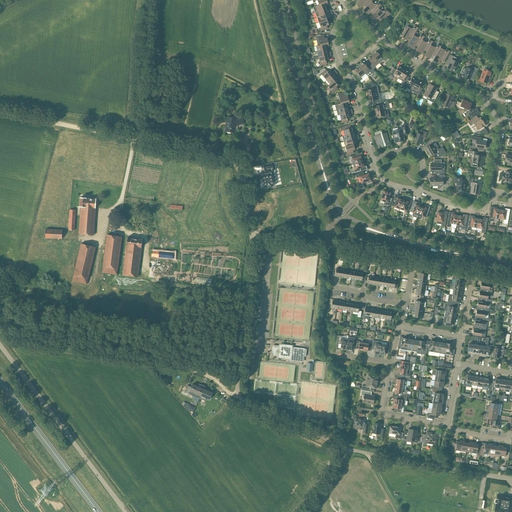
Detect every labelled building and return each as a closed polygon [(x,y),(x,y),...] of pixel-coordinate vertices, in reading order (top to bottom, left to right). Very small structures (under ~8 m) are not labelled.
[(372,1),(373,0),(358,0),(356,3),(360,8),(364,4),(367,6),(367,7),(372,1)] [(367,7),(367,6),(363,10),(368,15),(371,11),(374,13),(379,8),(382,5),(379,2),(377,5),(375,4),(372,1),(367,7)] [(327,2),(319,5),(313,7),(315,12),(326,8),(325,5),(328,4),(327,2)] [(326,8),(315,12),(317,17),(331,12),(330,9),(327,11),(326,8)] [(381,20),(384,18),(385,19),(390,14),(386,9),(384,12),(382,11),(379,8),(374,13),(370,17),(375,22),(379,18),(381,20)] [(331,12),(317,17),(319,22),(327,19),(330,18),(329,15),(332,14),(331,12)] [(329,24),(327,19),(319,22),(321,27),(319,28),(320,32),(328,28),(327,25),(329,24)] [(410,36),(412,37),(413,37),(414,35),(419,28),(415,25),(414,27),(411,28),(407,26),(401,37),(407,40),(410,36)] [(418,37),(414,35),(413,37),(412,37),(407,46),(413,49),(416,44),(419,46),(423,40),(425,36),(421,34),(420,37),(418,37)] [(316,37),(317,46),(318,46),(328,43),(327,38),(325,38),(324,35),(316,37)] [(426,42),(423,40),(419,46),(416,51),(422,54),(424,49),(427,51),(431,45),(433,41),(430,39),(428,42),(426,42)] [(329,46),(328,43),(318,46),(317,46),(316,46),(317,51),(326,49),(325,47),(329,46)] [(434,47),(431,45),(427,51),(424,56),(430,59),(433,54),(436,56),(441,48),(442,46),(438,44),(436,47),(434,47)] [(436,56),(433,60),(439,64),(441,59),(444,61),(450,51),(446,49),(446,51),(441,48),(436,56)] [(376,51),(372,55),(379,63),(384,60),(385,61),(387,59),(382,53),(380,55),(376,51)] [(331,56),(331,54),(319,57),(316,57),(317,60),(319,59),(320,65),(327,64),(326,61),(328,60),(328,57),(331,56)] [(369,65),(373,70),(376,67),(375,67),(379,63),(372,55),(367,59),(371,63),(369,65)] [(450,55),(446,62),(449,64),(447,68),(449,69),(449,71),(452,71),(453,72),(456,67),(457,67),(459,63),(455,61),(456,58),(450,55)] [(375,71),(373,70),(369,65),(367,67),(363,63),(359,66),(366,75),(368,77),(375,71)] [(366,75),(359,66),(355,71),(358,74),(356,76),(360,81),(363,79),(362,78),(366,75)] [(390,75),(387,77),(391,79),(393,76),(394,75),(399,77),(404,69),(398,66),(396,71),(393,69),(390,75)] [(477,69),(472,67),(471,69),(467,68),(464,67),(461,75),(463,76),(463,77),(464,77),(465,79),(467,80),(468,79),(469,79),(471,75),(474,76),(477,69)] [(321,74),(327,80),(336,72),(334,70),(332,73),(329,70),(328,72),(326,69),(321,74)] [(399,77),(398,79),(402,82),(401,84),(404,85),(407,81),(408,78),(406,77),(409,72),(404,69),(399,77)] [(487,70),(485,69),(484,69),(483,70),(479,80),(477,79),(476,83),(482,86),(483,82),(487,84),(491,75),(491,74),(491,73),(492,72),(487,70)] [(327,80),(330,84),(334,80),(335,81),(337,79),(335,76),(337,74),(336,72),(327,80)] [(411,90),(417,80),(412,77),(409,82),(407,81),(404,85),(404,86),(411,90)] [(338,85),(335,81),(334,80),(330,84),(328,86),(331,90),(330,92),(332,95),(338,89),(336,86),(338,85)] [(422,83),(417,80),(411,90),(419,95),(422,89),(419,88),(422,83)] [(437,88),(430,84),(424,95),(427,97),(428,97),(427,99),(433,103),(438,95),(434,93),(437,88)] [(367,96),(379,94),(377,85),(371,86),(372,89),(366,90),(367,96)] [(337,104),(349,101),(348,96),(345,96),(344,93),(338,95),(340,100),(336,101),(337,104)] [(379,102),(381,102),(379,94),(367,96),(369,102),(374,100),(375,103),(379,102)] [(453,97),(445,94),(442,102),(443,105),(449,108),(448,109),(452,111),(455,104),(451,103),(453,97)] [(471,106),(472,103),(463,99),(460,106),(464,108),(466,111),(463,113),(466,116),(467,116),(469,119),(475,114),(474,111),(471,106)] [(390,109),(388,100),(381,102),(379,102),(380,105),(374,106),(376,112),(387,109),(390,109)] [(349,101),(337,104),(335,105),(336,110),(338,110),(338,109),(347,107),(346,104),(350,103),(349,101)] [(387,109),(376,112),(377,118),(382,117),(383,119),(389,118),(387,109)] [(352,112),(340,115),(342,123),(348,121),(348,118),(350,118),(349,115),(352,114),(352,112)] [(478,119),(477,116),(468,122),(470,126),(474,124),(474,125),(475,126),(478,130),(485,125),(480,117),(478,119)] [(237,119),(227,117),(225,131),(235,133),(236,125),(243,124),(242,118),(237,119)] [(345,136),(353,133),(351,128),(349,128),(348,125),(340,128),(341,131),(343,131),(345,136)] [(409,134),(407,125),(401,126),(402,129),(399,130),(393,132),(395,143),(396,142),(397,143),(400,142),(401,141),(405,141),(403,135),(409,134)] [(427,133),(421,130),(420,134),(416,133),(413,142),(419,145),(422,138),(425,139),(427,133)] [(382,132),(381,132),(380,132),(380,133),(380,134),(380,135),(374,137),(375,141),(378,140),(379,144),(381,143),(382,147),(390,145),(387,138),(385,133),(383,134),(383,133),(383,132),(382,132)] [(346,141),(343,142),(345,147),(354,144),(354,145),(357,144),(356,141),(359,140),(358,137),(346,141)] [(473,137),(472,143),(476,143),(475,147),(485,149),(486,142),(481,141),(482,138),(480,138),(473,137)] [(432,144),(426,148),(431,156),(433,155),(435,158),(442,156),(446,154),(443,149),(440,151),(435,143),(432,145),(432,144)] [(354,144),(345,147),(347,152),(345,153),(346,156),(354,154),(353,151),(355,150),(354,145),(354,144)] [(477,152),(470,151),(469,157),(473,157),(472,165),(480,167),(481,163),(483,163),(484,156),(476,155),(477,152)] [(352,159),(353,164),(363,161),(361,156),(363,156),(362,152),(351,156),(352,159)] [(431,164),(431,171),(438,171),(438,174),(445,174),(445,171),(441,171),(441,164),(441,160),(433,160),(433,164),(431,164)] [(363,161),(353,164),(354,167),(353,167),(353,168),(352,168),(352,169),(352,170),(353,173),(367,170),(366,166),(364,167),(363,161)] [(262,175),(265,188),(273,186),(274,186),(273,186),(272,182),(276,181),(274,173),(275,172),(274,170),(276,170),(274,163),(263,165),(265,172),(266,172),(266,174),(262,175)] [(363,175),(362,172),(356,174),(357,178),(359,177),(361,183),(367,182),(368,183),(369,183),(370,182),(371,182),(371,181),(371,180),(369,174),(363,175)] [(511,172),(506,172),(505,174),(503,174),(502,176),(501,178),(502,179),(502,181),(511,183),(511,181),(511,172)] [(445,178),(445,175),(439,175),(439,178),(430,178),(430,186),(443,186),(443,178),(445,178)] [(462,177),(455,176),(454,183),(458,183),(457,190),(460,191),(460,192),(461,192),(462,192),(463,192),(463,191),(464,191),(466,181),(461,180),(462,177)] [(481,184),(472,182),(470,194),(479,195),(481,184)] [(391,193),(384,191),(383,191),(382,191),(381,192),(381,193),(381,194),(382,194),(383,195),(381,200),(385,202),(384,204),(390,206),(392,200),(389,199),(391,193)] [(272,194),(262,195),(265,212),(275,210),(272,194)] [(394,207),(400,209),(403,199),(398,197),(399,196),(395,195),(391,205),(395,206),(394,207)] [(86,198),(80,198),(79,207),(80,207),(79,234),(93,235),(96,199),(86,198)] [(408,201),(403,199),(400,209),(405,211),(405,210),(408,211),(412,200),(409,199),(408,201)] [(418,215),(421,205),(416,204),(417,202),(413,201),(410,212),(413,213),(413,214),(413,215),(413,216),(414,217),(417,218),(418,215)] [(418,215),(417,218),(420,219),(421,219),(422,218),(422,217),(423,217),(423,216),(426,217),(430,207),(425,205),(424,207),(421,205),(418,215)] [(499,219),(500,209),(496,209),(497,207),(491,206),(489,221),(493,222),(494,218),(499,219)] [(500,209),(499,219),(504,219),(503,223),(508,224),(510,209),(505,208),(504,210),(500,209)] [(448,212),(442,211),(442,213),(438,212),(437,212),(436,213),(436,214),(436,215),(436,216),(437,216),(436,221),(436,223),(437,223),(437,224),(441,224),(441,226),(445,226),(448,212)] [(449,212),(447,227),(451,227),(456,228),(457,224),(458,215),(454,215),(454,213),(449,212)] [(462,216),(458,215),(457,224),(462,225),(461,229),(465,230),(468,215),(462,214),(462,216)] [(471,227),(477,228),(478,218),(474,218),(474,216),(469,215),(467,230),(471,231),(471,227)] [(482,219),(478,218),(477,228),(482,228),(481,232),(485,233),(488,218),(482,217),(482,219)] [(62,230),(45,229),(45,238),(57,238),(57,239),(59,239),(61,239),(62,230)] [(121,237),(107,235),(102,273),(117,275),(121,237)] [(142,240),(128,237),(122,275),(137,277),(142,240)] [(95,247),(81,244),(72,281),(86,284),(91,265),(94,266),(95,261),(92,260),(95,247)] [(175,253),(152,251),(151,260),(156,261),(157,257),(174,259),(175,253)] [(363,273),(358,272),(356,280),(362,280),(363,277),(366,277),(367,271),(364,270),(363,273)] [(420,273),(419,278),(427,279),(428,274),(429,275),(430,271),(424,270),(424,273),(420,273)] [(455,279),(454,284),(462,286),(463,280),(461,280),(461,277),(455,276),(454,279),(455,279)] [(484,289),(489,290),(490,287),(491,287),(492,286),(493,286),(493,285),(494,281),(485,280),(485,283),(481,282),(480,288),(484,289)] [(480,291),(479,298),(482,298),(484,299),(488,299),(488,296),(491,297),(492,290),(489,290),(484,289),(483,292),(480,291)] [(447,303),(456,304),(457,301),(460,302),(461,296),(453,295),(449,294),(447,303)] [(478,301),(477,307),(483,308),(486,308),(490,309),(491,301),(493,302),(493,300),(491,300),(488,299),(484,299),(482,298),(482,301),(478,301)] [(445,305),(444,311),(445,311),(448,312),(456,313),(457,308),(456,307),(454,307),(455,304),(447,303),(447,306),(445,305)] [(477,310),(476,316),(481,317),(484,318),(485,315),(488,316),(490,309),(486,308),(483,308),(482,311),(477,310)] [(444,317),(443,322),(445,322),(445,325),(451,326),(451,323),(454,324),(455,318),(447,317),(444,317)] [(475,319),(474,326),(478,326),(480,327),(483,327),(486,328),(487,321),(488,318),(484,318),(481,317),(481,320),(475,319)] [(486,331),(486,328),(480,327),(479,330),(474,329),(473,335),(481,336),(482,330),(486,331)] [(342,349),(346,350),(347,340),(348,340),(348,336),(341,337),(338,336),(337,343),(341,343),(340,348),(342,349)] [(347,340),(346,350),(349,350),(351,350),(352,345),(353,345),(354,341),(354,338),(348,337),(348,340),(347,340)] [(408,339),(403,338),(402,343),(399,342),(398,348),(401,349),(401,350),(406,351),(408,339)] [(425,353),(427,347),(423,346),(424,341),(419,340),(419,341),(417,352),(417,354),(425,355),(426,353),(425,353)] [(430,347),(427,347),(425,353),(426,353),(429,354),(429,352),(435,352),(436,342),(436,341),(431,340),(430,347)] [(363,351),(364,342),(357,341),(356,347),(359,348),(358,350),(363,351)] [(373,341),(372,347),(375,348),(374,353),(375,353),(375,354),(379,355),(379,353),(380,354),(381,344),(382,342),(378,341),(373,341)] [(372,344),(364,342),(363,351),(367,352),(368,349),(371,350),(372,344)] [(381,344),(380,354),(380,355),(384,356),(384,354),(385,354),(386,351),(389,352),(390,343),(385,343),(382,342),(381,344)] [(447,343),(445,354),(453,356),(454,349),(451,349),(452,344),(447,343)] [(485,346),(483,356),(486,357),(486,355),(489,356),(489,353),(492,353),(493,345),(491,345),(490,347),(485,346)] [(306,349),(305,349),(295,348),(291,348),(291,347),(281,346),(281,348),(275,348),(274,353),(280,354),(280,356),(289,357),(290,356),(294,357),(293,357),(303,358),(304,356),(305,356),(306,349)] [(500,353),(503,353),(503,352),(504,346),(501,346),(500,349),(494,348),(493,357),(499,358),(500,353)] [(413,363),(410,362),(402,361),(401,364),(400,364),(400,368),(411,370),(412,366),(413,363)] [(410,378),(411,370),(400,368),(399,373),(402,374),(402,377),(410,378)] [(378,377),(368,375),(366,386),(362,386),(362,389),(368,390),(369,387),(376,388),(378,377)] [(472,385),(473,376),(468,375),(467,380),(464,380),(463,386),(471,388),(472,385)] [(409,381),(410,378),(402,377),(399,376),(399,379),(396,379),(396,383),(404,385),(406,385),(407,381),(409,381)] [(484,378),(482,387),(483,387),(482,390),(490,391),(492,384),(489,383),(489,379),(484,378)] [(492,387),(491,391),(495,391),(495,387),(500,388),(501,379),(496,378),(495,381),(493,381),(492,387)] [(443,386),(444,382),(435,381),(434,386),(431,386),(431,389),(433,389),(436,390),(437,387),(442,388),(443,385),(443,386)] [(187,385),(184,391),(188,393),(194,396),(198,386),(192,384),(191,387),(187,385)] [(198,386),(194,396),(199,398),(201,395),(204,389),(198,386)] [(397,396),(407,398),(407,395),(402,394),(403,389),(395,388),(394,392),(396,393),(396,396),(397,396)] [(204,389),(201,395),(209,399),(212,392),(204,389)] [(434,398),(443,400),(444,396),(443,396),(443,394),(438,393),(438,390),(436,390),(433,389),(432,392),(435,393),(434,398)] [(370,392),(361,390),(361,395),(363,396),(362,398),(363,399),(364,399),(363,402),(373,404),(374,396),(370,395),(370,394),(370,392)] [(406,401),(407,398),(397,396),(397,399),(394,399),(394,403),(402,405),(405,405),(405,401),(406,401)] [(402,405),(394,403),(393,408),(395,408),(395,411),(401,412),(402,405)] [(432,409),(428,408),(427,417),(435,418),(436,415),(440,416),(440,413),(441,414),(441,410),(432,409)] [(368,423),(365,422),(365,419),(356,418),(355,424),(354,424),(353,428),(358,429),(358,428),(363,429),(362,434),(366,435),(368,423)] [(496,420),(487,419),(486,421),(488,421),(487,424),(490,425),(490,427),(499,429),(499,425),(495,425),(496,420)] [(381,424),(374,423),(374,427),(373,427),(372,433),(377,434),(376,436),(384,438),(385,429),(380,428),(381,424)] [(403,441),(402,443),(406,444),(407,442),(407,440),(417,442),(418,436),(416,435),(417,430),(416,430),(417,425),(411,424),(410,429),(408,429),(408,431),(405,431),(403,441)] [(400,428),(390,426),(389,433),(396,434),(395,438),(402,439),(403,433),(399,433),(400,428)] [(437,434),(427,432),(426,435),(422,434),(421,442),(427,443),(427,444),(432,445),(433,444),(436,445),(437,434)] [(461,450),(462,441),(460,440),(460,442),(457,441),(456,444),(453,444),(451,451),(455,452),(455,449),(461,450)] [(475,443),(473,443),(471,452),(477,453),(476,456),(479,456),(480,455),(481,448),(478,448),(478,445),(475,444),(475,443)] [(489,454),(490,444),(488,443),(488,445),(485,444),(484,447),(481,447),(481,448),(480,455),(483,456),(484,453),(489,454)] [(500,455),(505,456),(505,458),(508,459),(509,452),(506,451),(506,448),(503,447),(504,446),(501,446),(500,455)] [(495,503),(496,504),(494,511),(511,511),(511,508),(511,498),(505,498),(506,496),(498,494),(497,499),(496,499),(495,499),(494,502),(495,503)]
